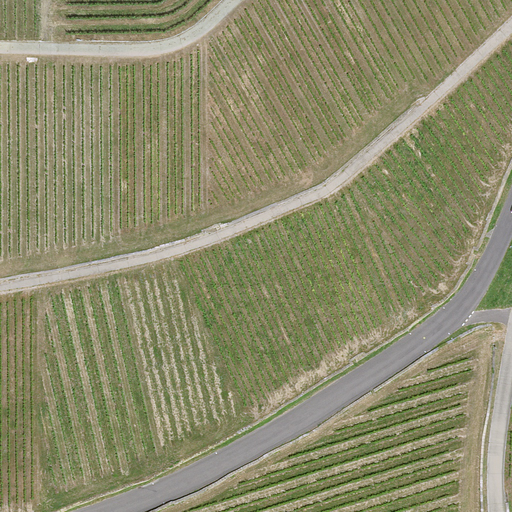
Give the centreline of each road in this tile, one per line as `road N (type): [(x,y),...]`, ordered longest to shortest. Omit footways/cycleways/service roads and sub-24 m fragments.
road 1 (track): [(0,286),(187,247),(300,202),(344,175),(511,22)]
road 2 (tertiary): [(107,511),(279,432),(420,340),(479,283),(511,219)]
road 3 (track): [(233,0),(163,47),(0,48)]
road 4 (residential): [(511,365),(499,511)]
